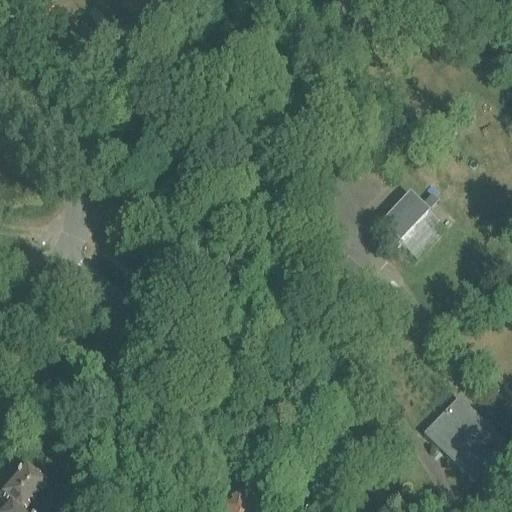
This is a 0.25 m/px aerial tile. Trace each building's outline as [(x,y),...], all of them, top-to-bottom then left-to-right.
[(409,199),(380,230),(399,248),(428,217),(409,199)] [(428,217),(399,248),(417,265),(445,234),(428,217)] [(336,277),(355,295),(367,282),(348,264),(336,277)] [(474,488),(508,452),(459,404),(424,440),(474,488)] [(25,511),(45,490),(23,471),(0,497),(0,502),(5,507),(0,511),(25,511)] [(250,511),(240,496),(215,511),(250,511)]
